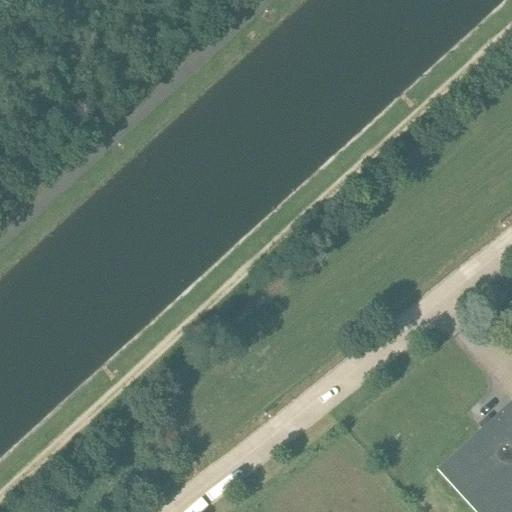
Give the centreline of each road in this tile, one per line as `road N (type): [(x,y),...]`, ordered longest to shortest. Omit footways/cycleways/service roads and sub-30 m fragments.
road 1 (track): [(0,490),(511,25)]
road 2 (unclassified): [(511,244),(177,511)]
